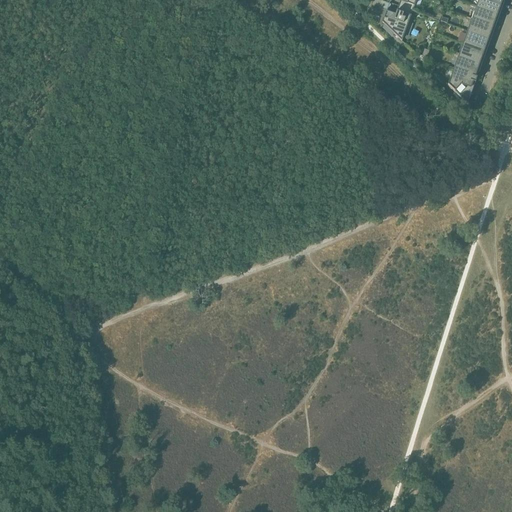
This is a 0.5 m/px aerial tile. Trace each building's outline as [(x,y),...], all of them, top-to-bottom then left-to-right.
[(400,0),(398,6),(412,12),(416,0),(400,0)] [(494,0),(478,0),(476,7),(499,15),(500,14),(502,9),(504,3),(494,0)] [(387,9),(382,23),(402,41),(412,12),(398,6),(395,15),(393,14),(386,12),(388,9),(387,9)] [(472,18),(471,19),(495,28),(497,22),(499,16),(499,15),(476,7),(472,18)] [(471,19),(467,31),(490,40),(491,39),(493,33),(495,28),(471,19)] [(467,31),(463,44),(486,52),(488,46),(490,41),(490,40),(467,31)] [(463,44),(458,56),(482,65),(482,64),(484,58),(486,52),(463,44)] [(458,56),(454,69),(477,77),(479,71),(481,66),(482,65),(458,56)] [(454,69),(447,86),(467,105),(472,92),(475,84),(477,78),(477,77),(454,69)]
